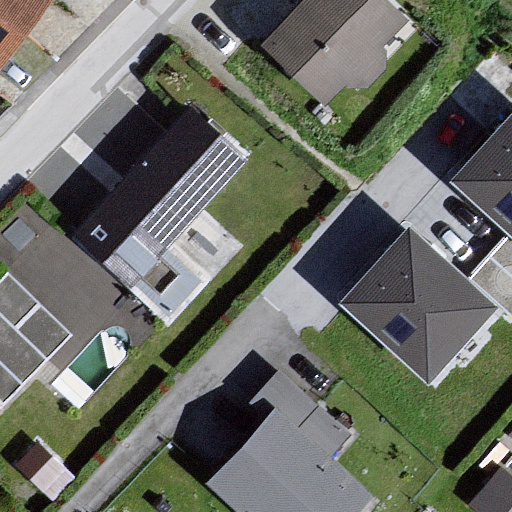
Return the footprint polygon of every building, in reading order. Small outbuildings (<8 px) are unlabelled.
[(0,0),(0,60),(46,0),(0,0)] [(390,0),(305,0),(260,48),(329,113),(415,22),(390,0)] [(138,277),(248,154),(183,96),(73,219),(138,277)] [(511,222),(511,109),(456,171),(511,222)] [(497,317),(410,233),(348,298),(435,381),(497,317)] [(0,413),(74,335),(9,274),(0,283),(0,413)] [(353,511),(367,498),(275,410),(203,486),(230,511),(353,511)]
